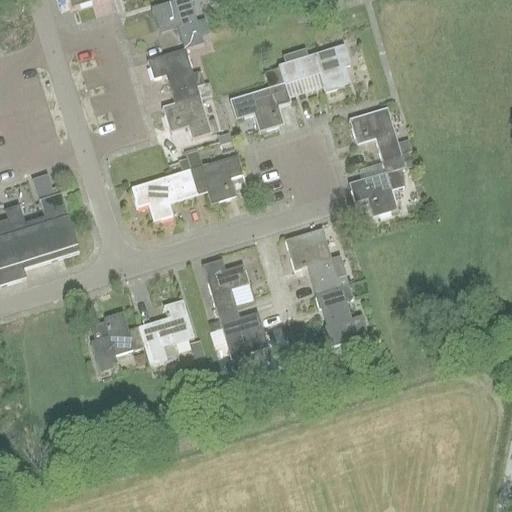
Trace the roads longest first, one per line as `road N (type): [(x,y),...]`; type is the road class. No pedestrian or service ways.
road 1 (residential): [(120,271),(37,0)]
road 2 (residential): [(310,164),(323,208),(120,271)]
road 3 (residential): [(120,271),(0,307)]
